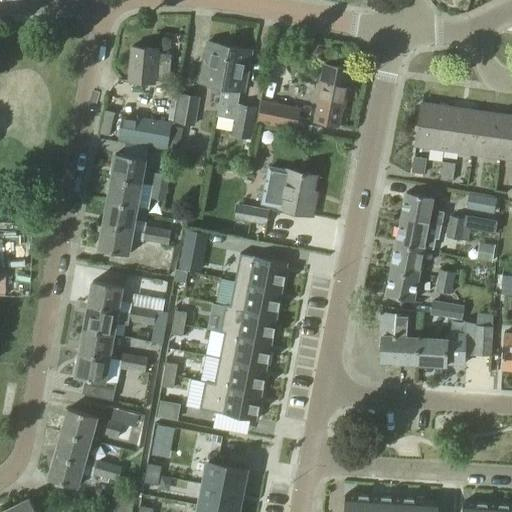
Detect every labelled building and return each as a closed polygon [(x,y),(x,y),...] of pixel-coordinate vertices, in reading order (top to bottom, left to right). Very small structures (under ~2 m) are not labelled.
[(221,88),(229,47),(206,43),(198,84),(210,86),(209,93),(220,95),(221,88)] [(126,81),(154,84),(157,49),(129,47),(126,81)] [(229,47),(221,88),(220,95),(216,118),(235,122),(238,106),(237,106),(239,92),(243,93),(251,52),(229,47)] [(313,123),(337,128),(341,107),(343,108),(351,71),(323,66),(315,102),(317,103),(313,123)] [(175,123),(192,126),(198,97),(181,94),(175,123)] [(299,110),(261,103),(258,124),(295,131),(299,110)] [(413,147),(442,151),(448,107),(419,103),(413,147)] [(234,136),(249,139),(255,110),(239,107),(234,136)] [(478,111),(448,107),(442,151),(471,155),(478,111)] [(97,128),(106,130),(111,111),(102,109),(97,128)] [(471,155),(500,159),(506,116),(478,111),(471,155)] [(511,116),(506,116),(500,159),(511,160),(511,116)] [(167,150),(171,126),(123,118),(119,142),(167,150)] [(115,155),(111,179),(141,184),(145,161),(115,155)] [(277,210),(311,216),(313,202),(310,201),(315,176),(285,170),(284,172),(267,168),(260,206),(278,209),(277,210)] [(166,192),(169,177),(154,174),(152,185),(159,186),(159,191),(166,192)] [(136,209),(141,184),(111,179),(106,203),(136,209)] [(159,186),(152,185),(149,198),(165,201),(166,192),(159,191),(159,186)] [(427,223),(440,226),(442,213),(430,210),(432,197),(405,192),(400,218),(427,223)] [(465,209),(493,214),(496,198),(468,193),(465,209)] [(136,209),(106,203),(101,228),(131,234),(136,209)] [(234,218),(268,223),(270,211),(236,205),(234,218)] [(447,226),(468,230),(470,220),(449,216),(447,226)] [(427,223),(400,218),(395,247),(408,249),(409,245),(423,247),(432,249),(434,238),(438,239),(440,226),(427,223)] [(497,222),(485,219),(482,232),(494,235),(497,222)] [(145,226),(143,240),(155,242),(157,228),(145,226)] [(466,241),(468,230),(447,226),(445,237),(466,241)] [(131,234),(101,228),(97,251),(127,257),(131,234)] [(169,230),(157,228),(155,242),(166,244),(169,230)] [(186,231),(181,256),(199,260),(204,234),(186,231)] [(390,271),(417,276),(423,247),(409,245),(408,249),(395,247),(390,271)] [(476,260),(491,263),(494,249),(479,246),(476,260)] [(239,254),(234,281),(281,291),(286,264),(239,254)] [(175,269),(173,281),(185,283),(187,271),(175,269)] [(417,276),(390,271),(385,296),(412,301),(417,276)] [(436,280),(450,283),(452,275),(438,272),(436,280)] [(450,283),(436,280),(434,291),(448,294),(450,283)] [(224,306),(224,307),(276,317),(281,291),(234,281),(234,282),(229,306),(229,307),(224,306)] [(91,282),(87,307),(117,312),(121,288),(91,282)] [(428,314),(459,320),(462,307),(431,301),(428,314)] [(380,335),(418,337),(419,313),(410,311),(382,305),(380,335)] [(129,314),(128,320),(140,323),(142,308),(131,306),(130,308),(129,314)] [(117,312),(87,307),(83,331),(113,336),(115,323),(127,325),(128,320),(129,314),(117,312)] [(224,307),(219,332),(271,342),(276,317),(224,307)] [(142,308),(140,323),(152,325),(154,310),(142,308)] [(174,311),(172,323),(184,325),(186,313),(174,311)] [(418,337),(417,365),(446,367),(446,364),(464,365),(465,354),(472,355),(491,356),(492,327),(474,326),(474,324),(465,322),(465,335),(448,334),(448,339),(418,337)] [(172,323),(170,335),(182,337),(184,325),(172,323)] [(78,354),(108,360),(113,336),(83,331),(78,354)] [(219,357),(219,358),(266,367),(271,342),(219,332),(219,333),(224,334),(219,357)] [(499,369),(511,370),(511,334),(502,334),(499,369)] [(417,365),(418,337),(380,335),(379,348),(381,348),(380,362),(417,365)] [(104,383),(108,360),(78,354),(74,377),(84,379),(81,394),(113,401),(116,385),(104,383)] [(119,368),(131,370),(134,356),(122,354),(121,355),(120,362),(119,368)] [(134,356),(131,370),(143,372),(145,358),(134,356)] [(204,382),(204,383),(260,394),(266,367),(219,358),(219,359),(214,384),(204,382)] [(165,363),(163,375),(175,377),(177,365),(165,363)] [(163,375),(161,387),(172,389),(175,377),(163,375)] [(199,409),(255,421),(260,394),(204,383),(199,409)] [(161,402),(158,416),(175,419),(178,406),(161,402)] [(67,410),(60,433),(89,441),(96,419),(67,410)] [(108,422),(105,434),(117,438),(121,425),(108,422)] [(60,433),(54,456),(83,464),(89,441),(60,433)] [(83,464),(54,456),(47,480),(76,488),(83,464)] [(93,474),(105,477),(109,465),(96,461),(93,474)] [(208,463),(203,485),(241,493),(245,470),(208,463)] [(147,464),(145,473),(159,476),(161,466),(147,464)] [(109,465),(105,477),(118,481),(121,469),(109,465)] [(145,473),(143,483),(157,486),(159,476),(145,473)] [(203,485),(199,506),(227,511),(237,511),(241,493),(203,485)] [(344,511),(367,511),(368,496),(346,494),(344,511)] [(368,496),(367,511),(390,511),(391,497),(368,496)] [(391,497),(390,511),(413,511),(414,498),(391,497)] [(413,511),(435,511),(437,500),(414,498),(413,511)] [(7,509),(8,511),(35,511),(29,499),(7,509)] [(463,511),(485,511),(486,503),(464,502),(463,511)] [(506,511),(507,504),(486,503),(485,511),(506,511)]
